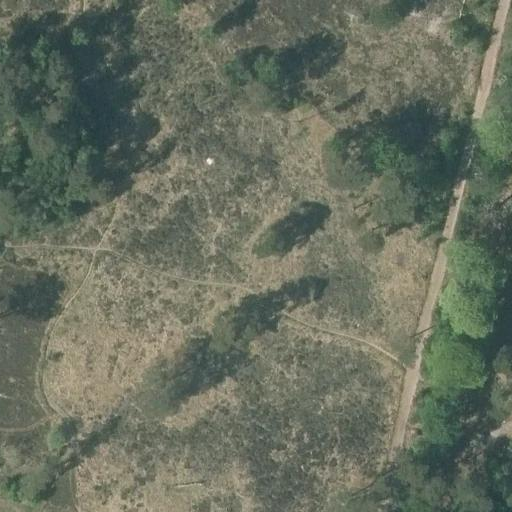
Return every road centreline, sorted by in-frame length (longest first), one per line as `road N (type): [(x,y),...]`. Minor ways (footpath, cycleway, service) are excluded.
road 1 (unknown): [(483,0),(385,511)]
road 2 (track): [(461,511),(511,247)]
